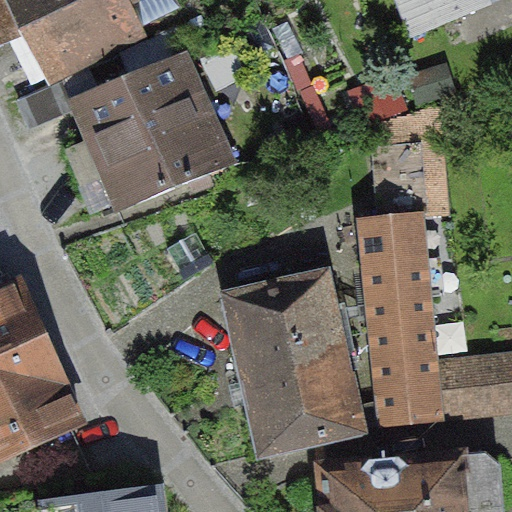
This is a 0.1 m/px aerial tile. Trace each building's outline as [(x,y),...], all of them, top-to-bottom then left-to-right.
[(0,0),(0,34),(22,25),(9,0),(0,0)] [(129,0),(9,0),(22,25),(49,79),(144,32),(132,5),(129,0)] [(407,0),(423,35),(504,0),(407,0)] [(204,97),(186,57),(74,104),(92,145),(204,97)] [(415,104),(450,91),(440,65),(405,79),(415,104)] [(219,132),(204,97),(92,145),(107,180),(219,132)] [(234,167),(219,132),(107,180),(121,214),(234,167)] [(423,218),(366,224),(386,427),(443,420),(438,368),(423,218)] [(330,275),(231,296),(265,456),(364,435),(349,366),(362,363),(356,337),(344,339),(330,275)] [(0,377),(51,355),(20,285),(0,294),(0,377)] [(51,355),(0,377),(0,463),(83,426),(51,355)] [(511,360),(438,368),(443,420),(511,413),(511,360)] [(484,458),(326,471),(329,511),(503,511),(499,469),(484,458)] [(159,511),(158,496),(53,504),(54,511),(159,511)]
